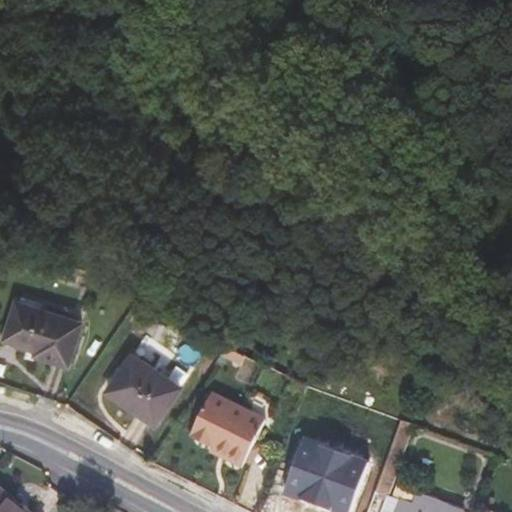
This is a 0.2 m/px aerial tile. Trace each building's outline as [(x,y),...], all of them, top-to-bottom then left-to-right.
[(82,323),(18,303),(6,339),(38,350),(37,354),(68,365),(82,323)] [(181,386),(132,355),(108,391),(156,424),(181,386)] [(274,424),(219,397),(197,439),(232,458),(229,463),(249,474),(274,424)] [(391,497),(417,426),(402,421),(376,491),(391,497)] [(283,488),(313,498),(352,511),(357,511),(380,448),(347,437),(333,473),(294,461),(283,488)] [(310,508),(313,498),(283,488),(280,497),(310,508)] [(27,511),(0,490),(0,511),(27,511)] [(457,511),(459,508),(418,495),(414,505),(401,501),(397,511),(457,511)]
